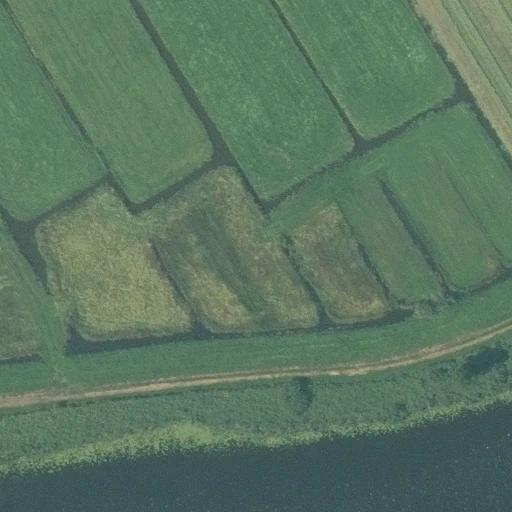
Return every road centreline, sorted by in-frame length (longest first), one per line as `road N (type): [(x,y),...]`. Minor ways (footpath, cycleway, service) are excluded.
road 1 (track): [(41,319),(130,231),(213,196),(254,233),(274,227),(453,131),(511,233)]
road 2 (track): [(511,310),(459,328),(0,391)]
road 3 (track): [(65,382),(0,246)]
